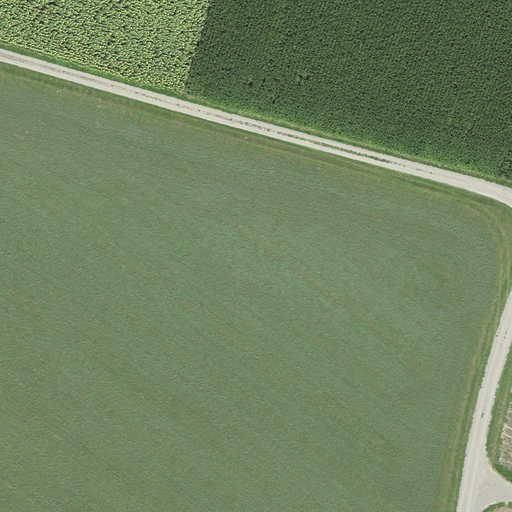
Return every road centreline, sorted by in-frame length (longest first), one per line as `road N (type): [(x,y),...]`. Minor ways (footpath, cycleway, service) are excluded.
road 1 (track): [(511,197),(369,146),(0,48)]
road 2 (track): [(467,511),(511,315)]
